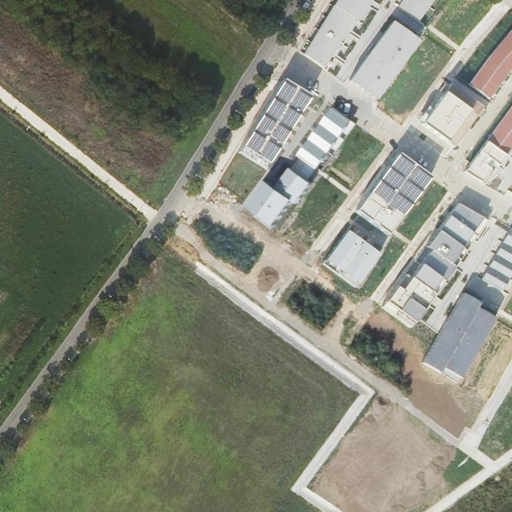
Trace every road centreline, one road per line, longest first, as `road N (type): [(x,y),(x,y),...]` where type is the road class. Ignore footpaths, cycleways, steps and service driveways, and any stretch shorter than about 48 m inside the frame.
road 1 (unclassified): [(0,441),(165,211),(266,50)]
road 2 (residential): [(266,50),(448,167)]
